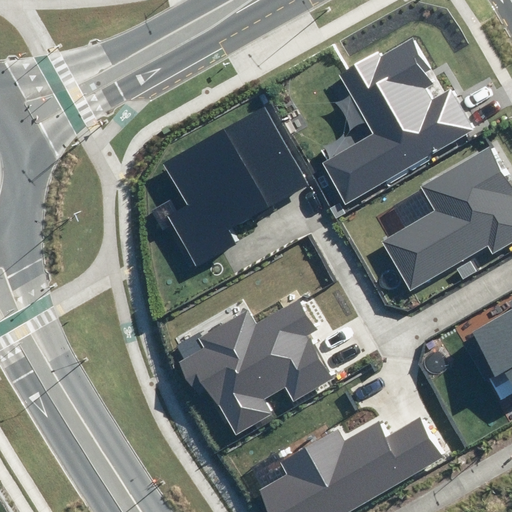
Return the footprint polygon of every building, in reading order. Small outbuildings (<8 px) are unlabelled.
[(374,134),(323,164),(346,203),(474,129),(450,88),(432,98),(426,88),(432,84),(425,72),(432,69),(413,36),(380,56),(378,52),(340,74),(374,134)] [(196,266),(236,244),(228,229),(293,193),(309,184),(266,106),(164,163),(188,206),(168,217),(196,266)] [(492,253),(511,242),(511,178),(492,144),(419,186),(434,210),(381,241),(410,291),(488,246),(492,253)] [(293,403),(336,378),(324,358),(315,342),(313,344),(308,335),(319,329),(302,300),(255,327),(247,313),(202,339),(199,334),(178,347),(185,360),(180,362),(202,400),(212,395),(235,436),(274,414),(266,399),(285,388),(293,403)] [(511,312),(462,340),(485,381),(506,369),(511,380),(511,312)] [(273,511),(342,511),(445,452),(423,414),(392,432),(383,418),(345,440),(339,429),(280,463),(288,475),(261,490),(273,511)]
